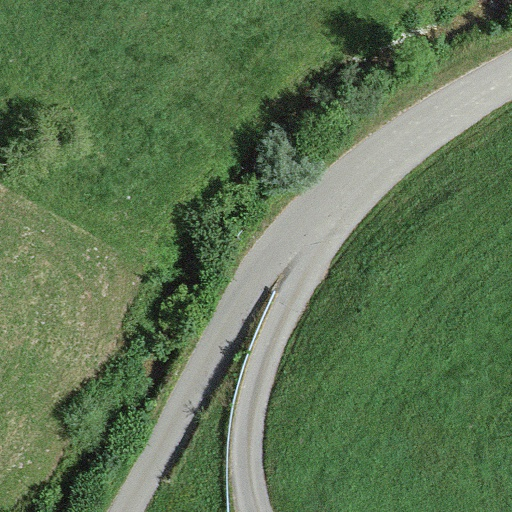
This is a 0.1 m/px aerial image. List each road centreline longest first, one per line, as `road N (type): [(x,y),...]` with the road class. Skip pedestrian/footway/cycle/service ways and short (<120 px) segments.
road 1 (unclassified): [(511,73),(395,145),(285,235),(251,282),(126,511)]
road 2 (track): [(256,511),(247,440),(253,400),(320,203)]
